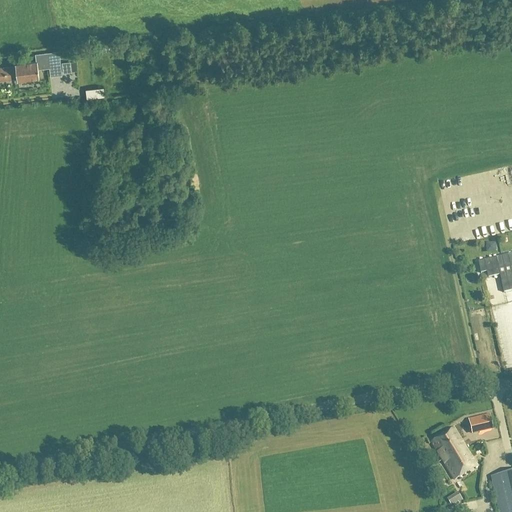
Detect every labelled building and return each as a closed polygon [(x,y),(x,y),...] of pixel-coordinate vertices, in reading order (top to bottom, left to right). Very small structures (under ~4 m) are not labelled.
[(17,81),(39,78),(37,67),(60,64),(58,52),(35,55),(36,62),(15,65),(15,67),(4,69),(5,80),(16,79),(17,81)] [(71,73),(70,62),(62,63),(63,74),(71,73)] [(474,210),(450,216),(456,240),(491,232),(487,214),(476,217),(474,210)] [(504,292),(511,290),(511,253),(478,261),(481,273),(487,272),(488,278),(500,275),(504,292)] [(473,433),(479,431),(478,425),(471,426),(473,433)] [(452,458),(467,450),(453,428),(431,442),(442,460),(451,455),(452,458)] [(451,455),(442,460),(454,480),(477,466),(467,450),(452,458),(451,455)] [(511,511),(511,472),(492,477),(499,511),(511,511)]
